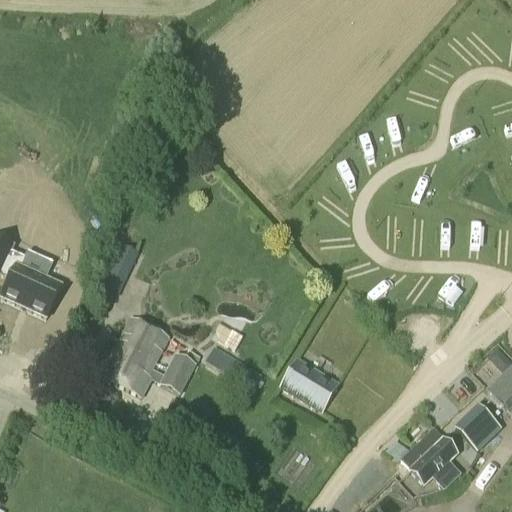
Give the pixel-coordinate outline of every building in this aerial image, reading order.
[(0,244),(0,277),(9,281),(0,303),(0,305),(45,326),(60,291),(21,273),(20,272),(24,262),(12,257),(11,256),(13,250),(0,244)] [(130,274),(137,257),(117,248),(109,264),(130,274)] [(164,380),(152,374),(169,343),(130,323),(99,381),(141,403),(151,384),(179,399),(199,362),(189,357),(184,365),(175,360),(164,380)] [(234,350),(240,332),(217,323),(211,341),(234,350)] [(28,341),(7,349),(17,377),(39,369),(28,341)] [(251,396),(261,380),(213,351),(204,367),(251,396)] [(479,357),(468,366),(481,379),(491,370),(479,357)] [(320,419),(338,388),(295,363),(277,393),(320,419)] [(487,397),(475,409),(491,426),(493,425),(503,415),(507,419),(511,413),(511,368),(484,395),(487,397)] [(475,409),(474,409),(463,419),(485,443),(498,431),(493,425),(491,426),(475,409)] [(442,496),(460,479),(449,467),(457,460),(432,433),(399,464),(408,473),(406,475),(422,492),(431,484),(442,496)] [(379,455),(391,462),(400,448),(388,440),(379,455)] [(389,478),(382,485),(402,506),(409,499),(389,478)]
